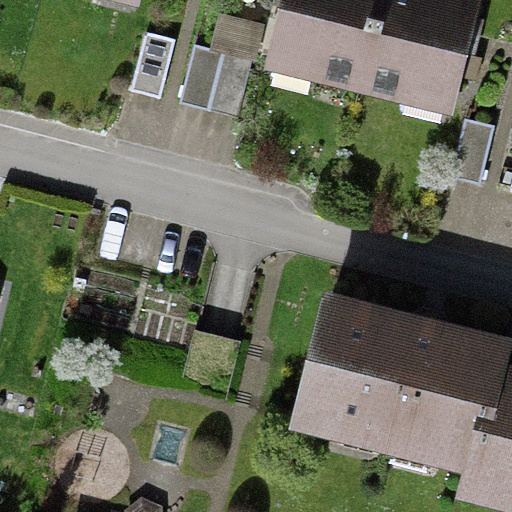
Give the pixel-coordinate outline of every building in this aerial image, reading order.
[(317,74),(361,85),(381,0),(287,0),(276,50),(307,58),(317,74)] [(381,0),(361,85),(404,95),(421,85),(451,92),(473,5),(450,0),(381,0)] [(158,97),(172,39),(146,33),(132,90),(158,97)] [(208,111),(224,54),(195,45),(178,102),(208,111)] [(236,119),(251,62),(224,54),(208,111),(236,119)] [(482,183),(495,128),(467,122),(454,177),(482,183)] [(475,460),(497,375),(504,351),(329,306),(300,415),(475,460)] [(511,379),(497,375),(475,460),(467,489),(511,500),(511,379)]
